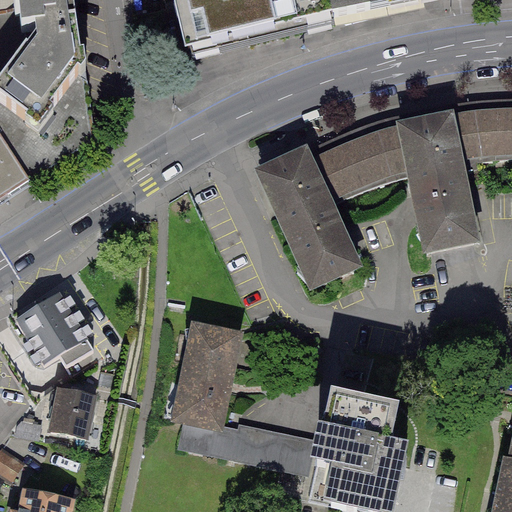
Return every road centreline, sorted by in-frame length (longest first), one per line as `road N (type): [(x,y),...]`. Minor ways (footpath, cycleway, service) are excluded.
road 1 (tertiary): [(511,45),(298,92),(167,157)]
road 2 (tertiary): [(167,157),(0,269)]
road 3 (residential): [(167,157),(130,85),(115,0)]
